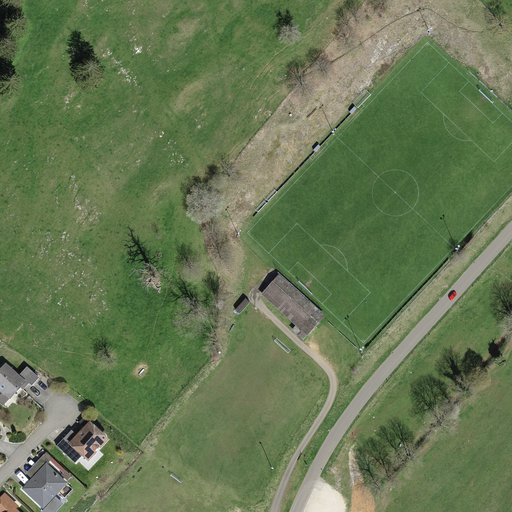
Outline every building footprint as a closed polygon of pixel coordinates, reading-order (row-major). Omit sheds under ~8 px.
[(281,279),(261,300),(304,341),(324,321),(281,279)] [(0,405),(5,411),(36,378),(25,368),(17,375),(4,363),(0,366),(0,405)] [(105,438),(86,421),(65,443),(85,460),(105,438)] [(31,479),(22,488),(40,506),(64,482),(47,466),(51,458),(45,452),(25,473),(31,479)] [(4,494),(0,498),(0,511),(16,511),(14,510),(18,506),(4,494)]
